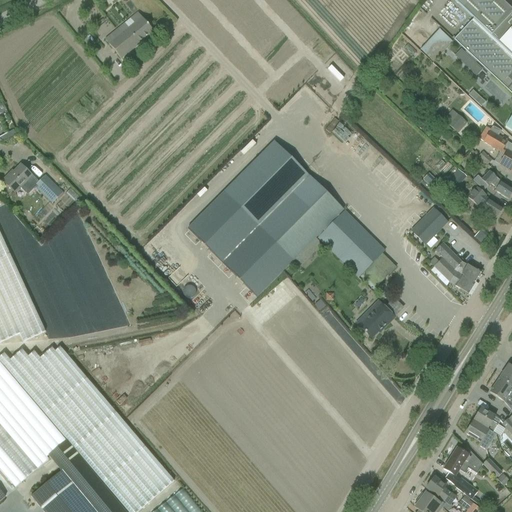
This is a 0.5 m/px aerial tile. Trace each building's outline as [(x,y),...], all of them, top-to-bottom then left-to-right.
[(511,11),(499,0),(454,0),(454,1),(473,19),(453,41),(511,96),(511,95),(511,11)] [(121,60),(146,39),(153,33),(138,14),(105,41),(121,60)] [(424,55),(438,66),(456,43),(441,32),(424,55)] [(412,48),(408,51),(413,58),(417,55),(412,48)] [(454,58),(475,77),(481,71),(461,51),(454,58)] [(468,96),(472,100),(481,108),(485,103),(476,95),(472,92),(468,96)] [(464,112),(482,125),(489,116),(471,103),(464,112)] [(451,111),(442,122),(458,134),(467,124),(451,111)] [(491,128),(483,143),(499,153),(494,162),(498,165),(504,169),(511,173),(511,154),(511,153),(511,146),(507,143),(497,137),(500,132),(492,127),(491,128)] [(13,131),(6,135),(9,140),(14,137),(16,137),(13,131)] [(331,141),(338,148),(344,142),(336,135),(331,141)] [(279,149),(229,199),(259,228),(309,177),(280,148),(279,149)] [(462,161),(468,166),(476,156),(471,151),(462,161)] [(491,161),(482,153),(478,158),(487,166),(491,161)] [(370,181),(383,171),(371,158),(359,168),(370,181)] [(8,176),(2,182),(9,189),(14,194),(20,188),(27,195),(35,187),(38,184),(27,173),(20,166),(10,177),(8,176)] [(457,170),(447,182),(455,189),(465,178),(457,170)] [(511,193),(511,190),(500,183),(490,172),(481,181),(477,176),(473,181),(483,191),(490,184),(496,189),(494,192),(499,195),(508,201),(511,193)] [(417,182),(424,185),(427,179),(421,176),(417,182)] [(38,184),(35,187),(52,204),(62,194),(62,193),(46,178),(45,177),(38,184)] [(309,177),(259,228),(293,262),(294,263),(318,239),(339,218),(338,216),(343,211),(309,177)] [(488,201),(485,198),(486,197),(475,188),(467,198),(477,207),(479,204),(484,208),(482,210),(496,219),(502,210),(488,201)] [(79,204),(83,200),(74,192),(70,196),(79,204)] [(224,193),(187,230),(256,299),(283,272),(293,262),(259,228),(229,199),(224,193)] [(444,200),(440,205),(445,209),(449,205),(444,200)] [(447,224),(432,209),(410,232),(425,247),(447,224)] [(340,217),(318,240),(321,243),(357,279),(361,275),(374,289),(394,270),(381,255),(380,256),(340,217)] [(476,240),(486,249),(493,242),(483,233),(476,240)] [(448,283),(468,295),(480,275),(461,263),(442,244),(434,252),(442,259),(438,263),(434,258),(429,264),(448,283)] [(423,263),(427,260),(416,247),(412,251),(423,263)] [(367,319),(358,328),(371,340),(386,325),(387,326),(395,319),(378,302),(371,309),(364,316),(367,319)] [(27,356),(9,372),(126,511),(150,511),(178,489),(62,351),(57,355),(52,348),(33,363),(27,356)] [(511,369),(508,366),(500,377),(511,386),(511,369)] [(511,386),(500,377),(489,393),(503,403),(511,413),(511,415),(507,420),(511,425),(511,386)] [(0,469),(18,492),(53,464),(0,398),(0,469)] [(473,421),(493,433),(501,421),(489,414),(481,409),(473,421)] [(506,421),(501,425),(511,437),(511,436),(511,425),(507,420),(506,421)] [(493,433),(473,421),(465,435),(480,444),(478,447),(485,451),(495,436),(493,434),(493,433)] [(124,511),(68,443),(50,458),(62,473),(31,498),(42,511),(124,511)] [(456,449),(443,470),(448,474),(444,480),(454,487),(454,488),(466,497),(471,501),(473,498),(477,492),(460,479),(459,480),(455,477),(459,471),(464,474),(467,469),(470,471),(477,460),(466,448),(463,453),(462,452),(461,452),(456,449)] [(495,479),(501,473),(488,460),(481,466),(495,479)] [(503,475),(498,480),(503,486),(508,481),(503,475)] [(445,487),(441,484),(433,478),(425,489),(433,495),(437,498),(438,497),(446,503),(442,508),(447,511),(448,511),(452,507),(450,505),(455,499),(443,490),(445,487)] [(205,511),(189,490),(160,511),(205,511)] [(418,511),(438,511),(444,505),(435,499),(434,501),(425,494),(414,509),(418,511)] [(466,511),(467,511),(472,506),(463,499),(458,505),(466,511)]
